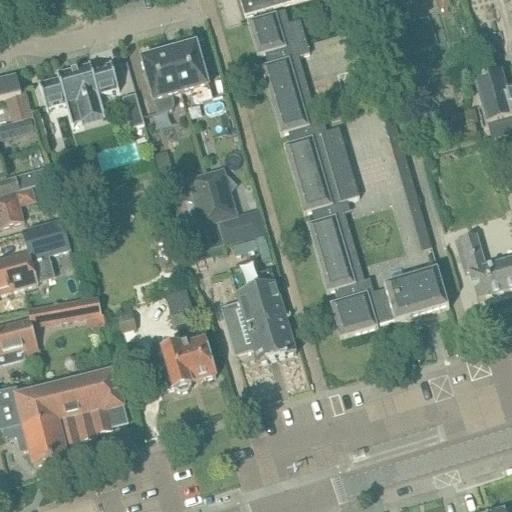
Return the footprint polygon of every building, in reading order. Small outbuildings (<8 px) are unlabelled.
[(303,0),(239,0),(245,17),(303,0)] [(339,131),(323,136),(314,139),(311,128),(319,126),(299,58),(311,55),(301,22),(290,25),(286,13),(247,24),(258,59),(266,56),(269,67),(261,69),(281,138),(289,135),(292,146),(284,148),(304,217),(312,214),(315,225),(307,227),(327,296),(335,293),(338,304),(330,306),(340,341),(378,330),(378,327),(395,323),(396,326),(449,311),(438,272),(385,287),(386,291),(370,296),(368,291),(367,292),(345,216),(338,218),(335,207),(359,199),(339,131)] [(170,54),(181,96),(191,93),(193,99),(195,103),(198,104),(202,105),(212,102),(201,62),(204,61),(201,49),(198,50),(196,46),(170,54)] [(181,96),(170,54),(158,57),(157,54),(145,57),(146,60),(143,61),(158,117),(169,114),(172,112),(173,109),(173,105),(172,99),(181,96)] [(77,103),(83,124),(104,118),(104,119),(105,119),(99,97),(117,92),(118,93),(119,93),(112,65),(110,66),(110,67),(92,72),(91,66),(89,66),(90,67),(59,76),(59,75),(57,75),(59,81),(41,86),(41,85),(39,86),(47,113),(48,113),(48,112),(66,106),(66,108),(68,107),(67,106),(77,103)] [(511,93),(509,95),(501,71),(474,80),(488,126),(511,118),(511,93)] [(12,125),(24,122),(33,120),(22,77),(0,82),(0,103),(6,102),(12,125)] [(393,117),(384,119),(396,161),(405,159),(400,143),(393,117)] [(131,131),(145,127),(142,118),(129,122),(131,131)] [(26,131),(24,122),(12,125),(1,128),(3,137),(26,131)] [(49,169),(36,173),(40,186),(53,183),(49,169)] [(206,178),(219,225),(237,220),(230,195),(236,189),(225,177),(224,173),(206,178)] [(219,225),(206,178),(188,183),(189,187),(184,203),(195,206),(201,230),(219,225)] [(16,180),(0,185),(0,196),(1,199),(16,195),(20,194),(16,180)] [(0,231),(25,225),(21,210),(16,195),(1,199),(0,199),(0,231)] [(511,223),(511,224),(511,260),(485,268),(476,237),(455,243),(464,276),(469,275),(478,302),(511,292),(511,223)] [(0,298),(39,288),(32,264),(71,253),(63,224),(24,235),(30,255),(0,263),(0,298)] [(255,267),(241,271),(231,274),(241,308),(224,313),(236,356),(253,351),(258,367),(296,356),(275,285),(271,274),(258,278),(255,267)] [(195,326),(193,317),(187,295),(166,301),(174,332),(195,326)] [(99,300),(51,308),(55,327),(98,319),(100,328),(106,327),(104,318),(102,319),(99,303),(99,300)] [(132,315),(107,322),(111,337),(113,336),(113,338),(137,331),(132,315)] [(3,330),(0,330),(0,358),(22,353),(25,362),(40,358),(33,331),(31,323),(3,330)] [(216,380),(210,360),(204,341),(182,347),(180,341),(174,343),(176,349),(149,357),(161,396),(173,392),(181,396),(188,394),(191,389),(193,389),(192,387),(216,380)] [(111,430),(128,425),(114,374),(19,399),(17,391),(0,395),(0,427),(1,433),(3,432),(6,442),(16,439),(21,456),(31,454),(34,469),(67,461),(63,444),(79,440),(79,442),(112,433),(111,430)]
